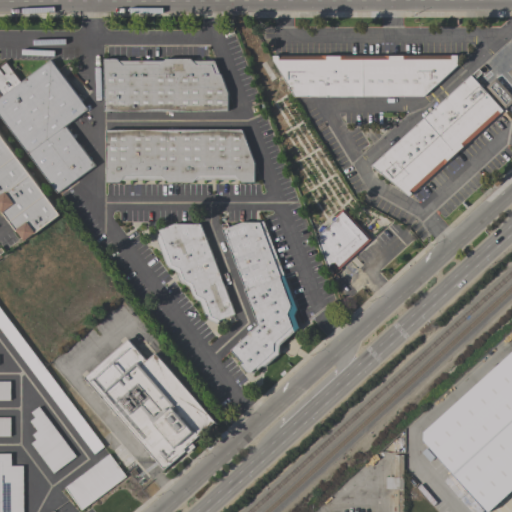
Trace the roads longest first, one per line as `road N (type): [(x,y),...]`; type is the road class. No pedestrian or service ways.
road 1 (primary): [(511,188),(155,511)]
road 2 (primary): [(358,371),(511,229)]
